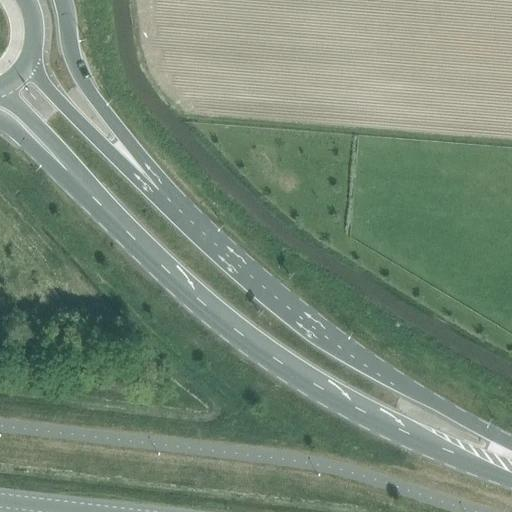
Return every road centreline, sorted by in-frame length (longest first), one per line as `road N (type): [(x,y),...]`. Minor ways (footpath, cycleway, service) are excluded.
road 1 (primary): [(61,167),(171,278),(271,362),(405,436),(511,481)]
road 2 (primary): [(511,444),(404,391),(314,332),(158,192)]
road 3 (primary): [(158,192),(86,90),(62,0)]
road 4 (primary): [(158,192),(102,147),(28,62)]
